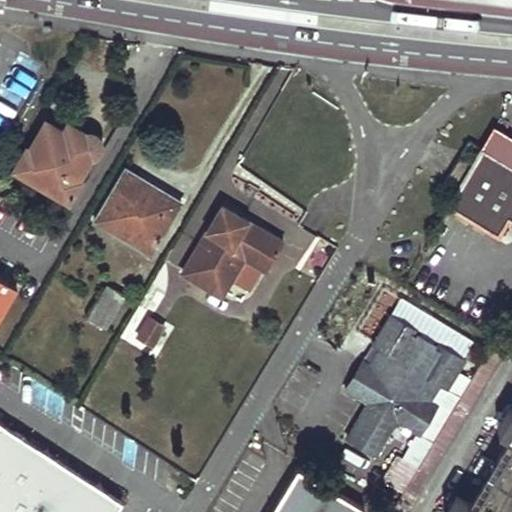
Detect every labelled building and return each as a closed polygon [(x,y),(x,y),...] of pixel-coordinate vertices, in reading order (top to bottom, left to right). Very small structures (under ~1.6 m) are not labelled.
[(69,198),(80,178),(78,177),(99,140),(67,122),(63,130),(46,120),(29,149),(27,147),(15,168),(69,198)] [(511,138),(493,128),(447,205),(498,235),(508,218),(511,219),(511,138)] [(459,157),(443,183),(455,190),(470,164),(459,157)] [(123,172),(95,219),(150,253),(162,233),(153,227),(172,196),(151,183),(149,187),(123,172)] [(172,196),(153,227),(162,233),(181,201),(172,196)] [(221,205),(182,271),(221,294),(244,256),(266,270),(283,242),(259,227),(256,232),(249,227),(252,222),(221,205)] [(259,227),(252,222),(249,227),(256,232),(259,227)] [(0,313),(17,284),(0,274),(0,313)] [(106,283),(87,316),(105,328),(125,295),(106,283)] [(390,313),(373,342),(380,347),(370,364),(363,359),(346,388),(368,402),(347,437),(375,454),(397,420),(412,429),(403,444),(410,448),(437,404),(430,400),(440,383),(447,388),(464,359),(436,341),(434,343),(418,333),(419,331),(390,313)] [(149,316),(137,335),(152,344),(164,325),(149,316)] [(511,334),(501,329),(390,511),(406,511),(511,335),(511,334)] [(510,511),(511,510),(511,408),(510,408),(498,429),(511,438),(497,464),(482,455),(474,470),(488,478),(472,504),(458,496),(448,511),(510,511)] [(0,511),(112,511),(121,499),(103,487),(100,480),(92,480),(51,453),(47,447),(40,446),(1,421),(0,419),(0,511)] [(298,467),(270,511),(360,511),(363,507),(298,467)]
